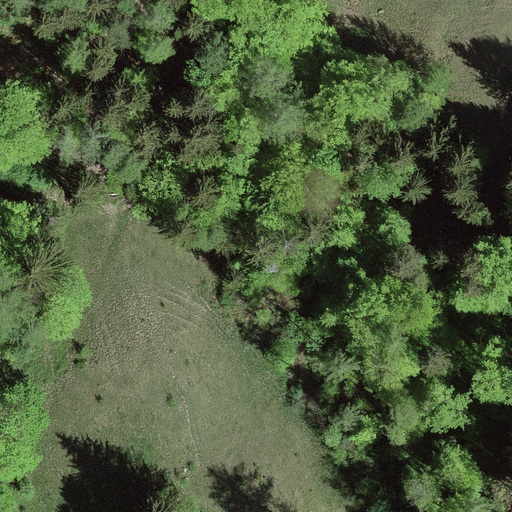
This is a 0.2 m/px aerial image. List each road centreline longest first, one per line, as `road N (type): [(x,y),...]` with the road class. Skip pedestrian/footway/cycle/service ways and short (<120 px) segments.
road 1 (track): [(0,141),(261,212)]
road 2 (track): [(511,245),(261,212)]
